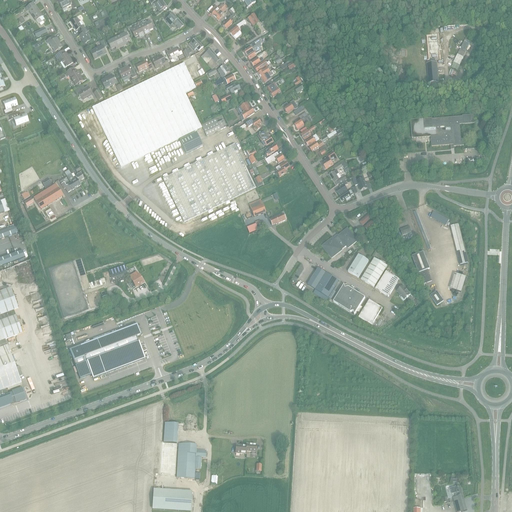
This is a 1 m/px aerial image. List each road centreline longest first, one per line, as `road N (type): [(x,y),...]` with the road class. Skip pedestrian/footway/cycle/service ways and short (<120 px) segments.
road 1 (tertiary): [(262,308),(253,290),(166,245),(122,209),(31,77)]
road 2 (secondary): [(0,439),(204,363),(237,338)]
road 3 (residential): [(334,208),(201,25)]
road 4 (residential): [(201,25),(92,73),(44,0)]
road 5 (unclassified): [(334,208),(406,185),(496,196)]
road 6 (secondary): [(432,376),(316,322)]
road 7 (unclassified): [(500,332),(506,208)]
